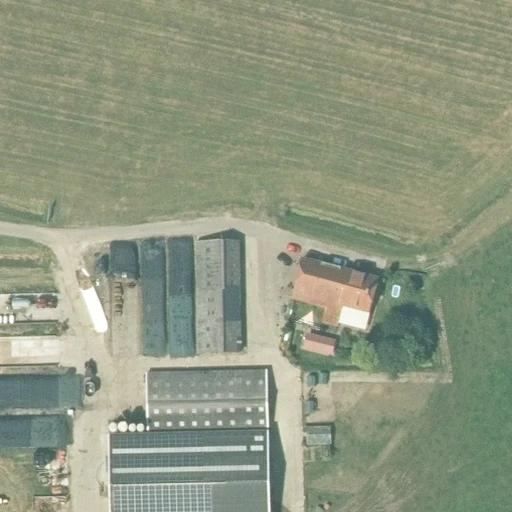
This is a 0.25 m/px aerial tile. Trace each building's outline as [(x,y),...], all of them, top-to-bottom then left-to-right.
[(196,243),(196,263),(198,355),(241,354),(239,242),(196,243)] [(338,329),(341,319),(344,309),(370,315),(374,299),(379,280),(303,260),(292,301),(325,310),(321,325),(338,329)] [(195,353),(194,319),(164,319),(163,273),(144,273),(145,354),(195,353)] [(49,313),(50,296),(9,295),(9,303),(17,303),(17,313),(29,313),(49,313)] [(59,362),(58,336),(18,337),(19,364),(59,362)] [(319,358),(321,348),(308,347),(306,356),(319,358)] [(324,374),(315,373),(315,383),(323,384),(324,374)] [(266,511),(265,448),(265,435),(263,374),(144,376),(145,438),(115,438),(109,438),(110,511),(266,511)] [(314,375),(306,374),(305,385),(314,385),(314,375)] [(0,449),(75,448),(75,413),(81,412),(81,377),(0,378),(0,449)] [(314,402),(305,403),(306,413),(314,412),(314,402)] [(331,427),(306,428),(307,446),(331,445),(331,427)]
